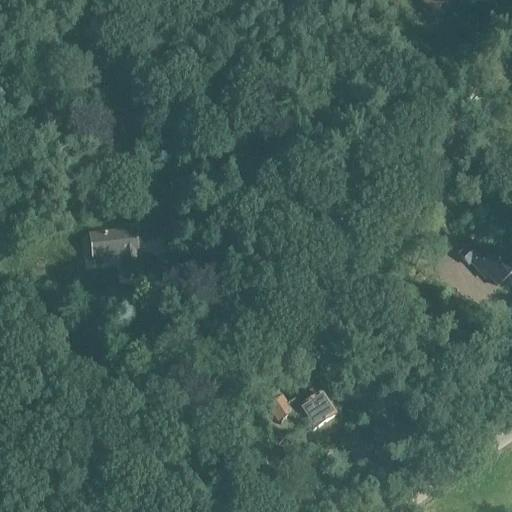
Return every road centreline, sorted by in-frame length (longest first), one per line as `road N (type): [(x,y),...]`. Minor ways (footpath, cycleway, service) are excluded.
road 1 (track): [(511,208),(260,0)]
road 2 (unclassified): [(401,511),(511,437)]
